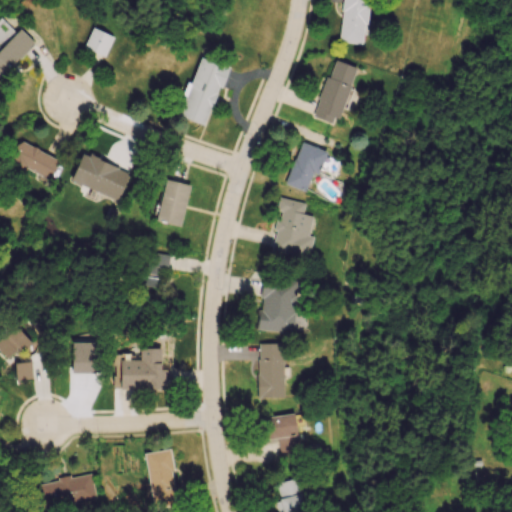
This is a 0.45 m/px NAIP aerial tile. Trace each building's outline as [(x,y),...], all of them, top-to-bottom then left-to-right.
[(363,44),(367,0),(365,0),(342,0),(338,41),(363,44)] [(0,19),(0,77),(33,42),(19,29),(15,32),(1,19),(0,19)] [(113,36),(92,27),(83,48),(104,57),(113,36)] [(207,126),(226,66),(215,62),(218,52),(202,47),(191,84),(187,83),(177,116),(207,126)] [(313,118),(338,125),(355,67),(331,60),(313,118)] [(58,158),(16,142),(9,164),(50,179),(58,158)] [(284,184),(304,192),(313,168),(319,170),(326,152),(300,142),(284,184)] [(119,199),(129,170),(80,153),(70,182),(119,199)] [(189,185),(164,179),(155,221),(180,227),(189,185)] [(271,250),(308,258),(312,237),(308,236),(312,216),(302,214),(305,202),(278,197),(275,211),(279,212),(271,250)] [(155,288),(158,273),(164,274),(168,255),(142,251),(136,284),(155,288)] [(256,330),(293,334),(298,283),(262,279),(256,330)] [(31,343),(13,324),(0,335),(0,352),(7,359),(19,348),(22,352),(31,343)] [(282,343),(256,343),(257,398),(283,397),(282,343)] [(169,390),(169,369),(160,369),(161,349),(140,348),(139,360),(115,360),(115,389),(169,390)] [(13,363),(15,380),(32,378),(30,362),(13,363)] [(277,438),(279,456),(298,454),(293,414),(260,418),(262,440),(277,438)] [(143,454),(153,508),(178,504),(167,449),(143,454)] [(95,500),(90,474),(70,477),(38,483),(43,510),(95,500)] [(302,511),(303,502),(300,490),(301,483),(299,478),(297,478),(275,483),(279,497),(279,501),(276,502),(277,511),(302,511)]
